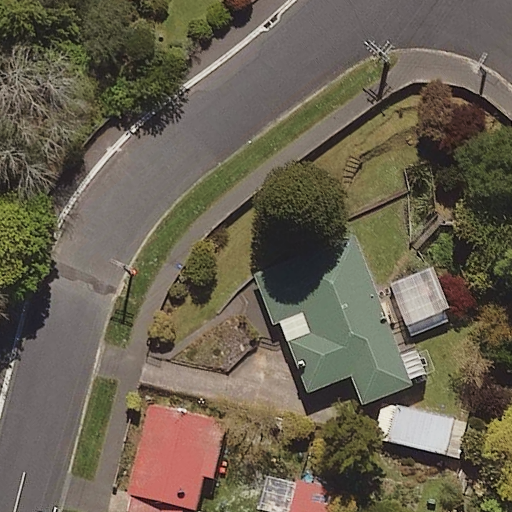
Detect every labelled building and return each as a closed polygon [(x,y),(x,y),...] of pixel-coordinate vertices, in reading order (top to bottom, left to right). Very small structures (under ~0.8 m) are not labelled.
[(410,380),(350,232),(258,269),(307,388),(350,371),(362,400),(410,380)] [(452,317),(431,264),(388,281),(410,334),(452,317)] [(470,419),(382,400),(374,436),(462,454),(470,419)] [(226,422),(158,402),(126,511),(180,511),(183,503),(201,508),(226,422)] [(325,511),(332,485),(267,471),(257,511),(325,511)]
